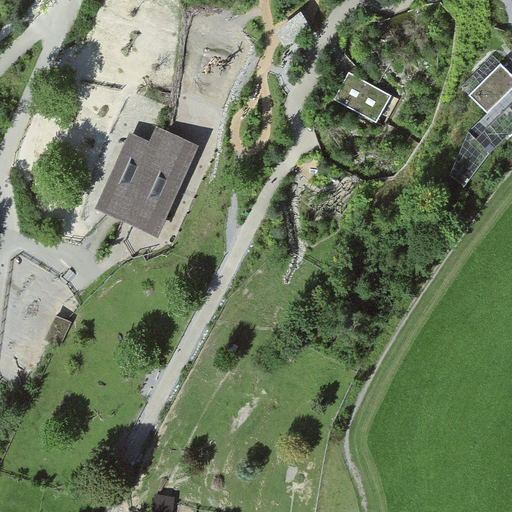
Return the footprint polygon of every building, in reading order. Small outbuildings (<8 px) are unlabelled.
[(474,93),(492,108),(511,83),(511,69),(501,61),(474,93)] [(397,92),(345,62),(326,93),(378,124),(397,92)] [(131,222),(157,233),(197,142),(167,129),(156,124),(150,137),(130,128),(96,207),(111,213),(131,222)] [(70,322),(55,315),(45,336),(60,343),(70,322)] [(173,511),(175,495),(155,493),(152,511),(173,511)]
